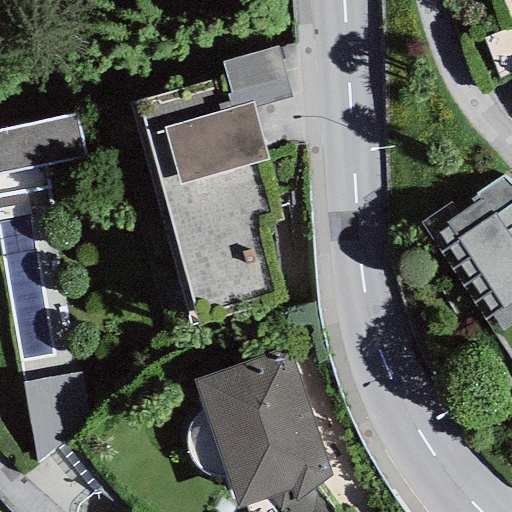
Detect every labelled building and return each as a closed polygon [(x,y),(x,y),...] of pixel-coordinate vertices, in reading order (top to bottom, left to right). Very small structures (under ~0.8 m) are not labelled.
[(222,63),(225,77),(234,109),(252,104),(253,110),(292,98),(278,47),(222,63)] [(225,77),(132,103),(129,104),(191,326),(286,299),(265,224),(273,221),(256,164),(268,161),(253,110),(252,104),(234,109),(225,77)] [(76,114),(0,128),(0,197),(48,189),(44,167),(84,159),(76,114)] [(511,187),(504,179),(474,193),(470,188),(421,224),(495,336),(511,325),(511,187)] [(288,347),(193,380),(204,413),(199,416),(194,420),(188,429),(185,437),(186,448),(191,458),(197,467),(204,474),(211,477),(218,479),(226,479),(237,510),(264,498),(277,511),(281,511),(289,508),(290,511),(312,511),(323,506),(312,491),(331,476),(288,347)] [(88,420),(80,371),(21,381),(34,460),(88,420)]
